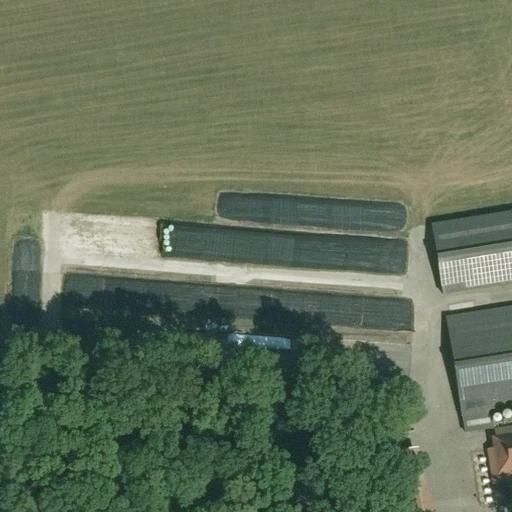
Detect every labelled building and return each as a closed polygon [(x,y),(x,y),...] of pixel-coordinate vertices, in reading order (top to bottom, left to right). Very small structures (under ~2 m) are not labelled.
[(511,284),(511,213),(431,227),(442,295),(511,284)] [(64,231),(64,249),(92,250),(92,231),(64,231)] [(106,240),(106,253),(140,254),(140,240),(106,240)] [(412,319),(415,291),(353,285),(351,299),(389,302),(388,307),(405,309),(404,318),(412,319)] [(511,309),(446,320),(462,419),(463,419),(465,434),(493,430),(490,415),(511,411),(511,309)] [(397,446),(399,479),(418,478),(416,445),(397,446)] [(492,485),(509,483),(511,503),(511,447),(487,451),(492,485)]
